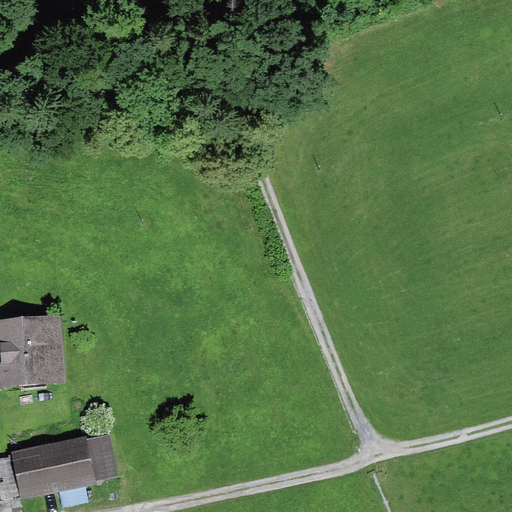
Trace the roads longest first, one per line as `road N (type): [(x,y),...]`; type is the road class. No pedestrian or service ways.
road 1 (track): [(371,452),(249,137),(208,80),(102,0)]
road 2 (track): [(137,511),(511,425)]
